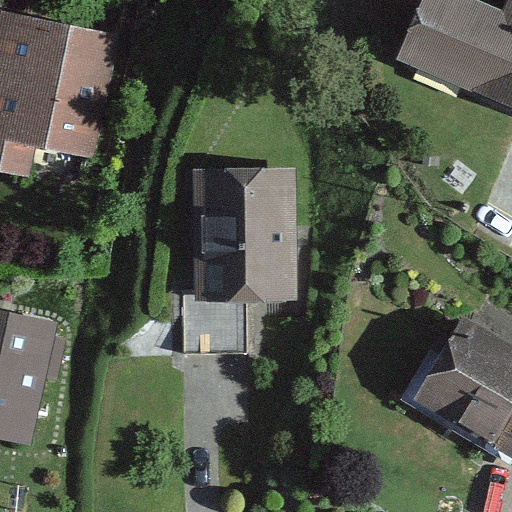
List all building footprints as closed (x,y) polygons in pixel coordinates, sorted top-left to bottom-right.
[(511,14),(510,19),(466,0),(435,0),(406,69),(511,114),(511,14)] [(112,40),(0,15),(0,175),(27,181),(33,151),(85,162),(112,40)] [(290,172),(192,174),(195,310),(293,308),(290,172)] [(0,443),(28,449),(54,327),(0,315),(0,443)] [(511,350),(462,322),(416,402),(511,456),(511,350)]
